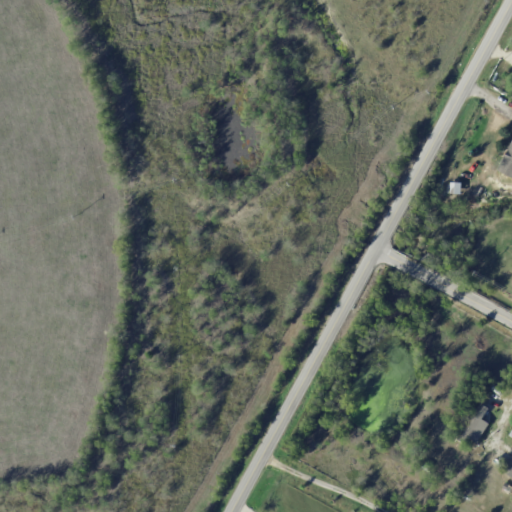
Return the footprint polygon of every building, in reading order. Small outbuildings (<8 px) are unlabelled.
[(511,178),(498,171),(511,141),(511,178)] [(501,392),(491,407),(480,400),(490,384),(501,392)] [(456,438),(465,444),(488,408),(480,402),(456,438)] [(486,412),(483,419),(490,424),(477,445),(463,436),(480,408),(486,412)] [(454,467),(458,461),(456,460),(464,447),(474,454),(458,479),(450,474),(454,467)] [(511,477),(502,471),(511,456),(511,477)]
